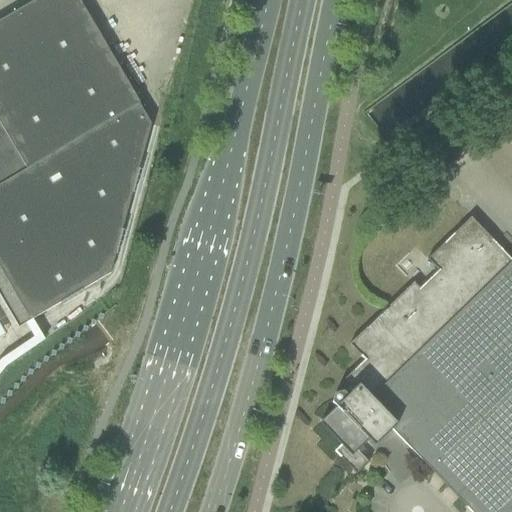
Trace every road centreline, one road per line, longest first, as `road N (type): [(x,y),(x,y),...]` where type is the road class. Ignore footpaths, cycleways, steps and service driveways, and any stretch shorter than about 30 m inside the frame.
road 1 (secondary): [(268,0),(121,511)]
road 2 (secondary): [(214,511),(294,213),(338,0)]
